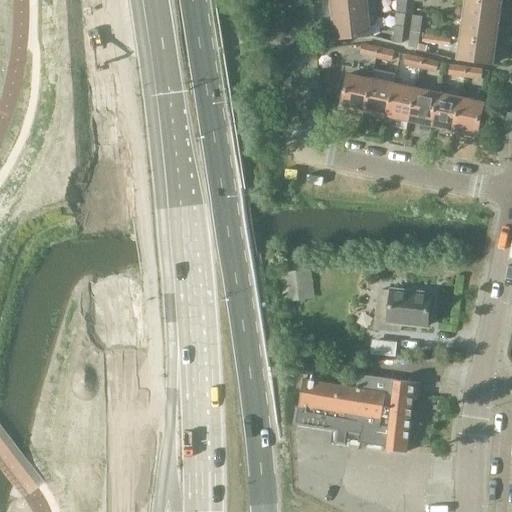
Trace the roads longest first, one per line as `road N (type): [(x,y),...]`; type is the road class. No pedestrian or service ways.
road 1 (primary): [(264,511),(196,0)]
road 2 (primary): [(155,0),(185,252),(197,511)]
road 3 (residential): [(511,178),(478,188),(303,147),(287,0)]
road 4 (residential): [(473,511),(474,424),(511,186)]
